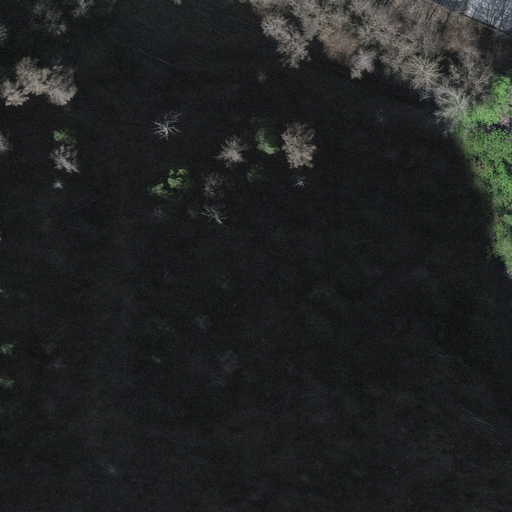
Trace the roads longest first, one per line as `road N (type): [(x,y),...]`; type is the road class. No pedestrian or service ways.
road 1 (track): [(511,131),(265,44),(170,0)]
road 2 (track): [(265,44),(146,50),(71,23)]
